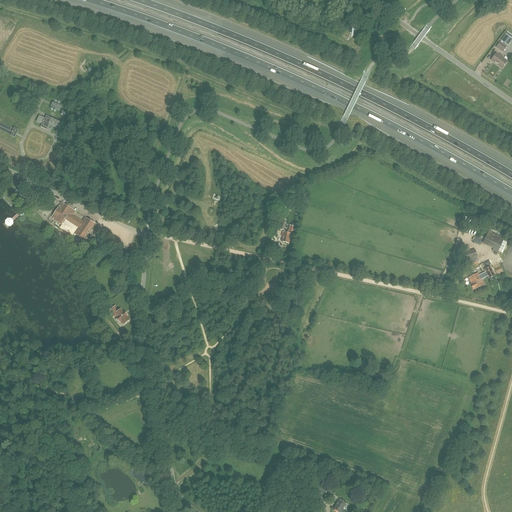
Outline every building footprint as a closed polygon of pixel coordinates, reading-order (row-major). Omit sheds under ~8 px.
[(501,41),(506,44),(507,45),(511,38),(511,36),(507,33),(505,35),(501,41)] [(500,42),(496,47),(503,52),(506,47),(500,42)] [(501,55),(500,56),(496,53),(491,60),(502,68),(507,61),(503,58),(504,57),(501,55)] [(62,106),(53,102),(50,107),(59,111),(62,106)] [(45,119),(39,116),(36,122),(42,125),(41,127),(51,132),(53,127),(57,129),(60,122),(47,116),(45,119)] [(14,129),(0,122),(0,130),(11,136),(10,137),(15,139),(19,130),(14,129)] [(22,188),(54,204),(56,200),(33,188),(18,181),(16,185),(22,188)] [(82,222),(73,215),(75,211),(62,202),(53,215),(51,218),(61,225),(65,219),(78,228),(74,234),(83,240),(94,224),(85,218),(82,222)] [(282,242),(289,243),(291,235),(292,235),(294,227),(290,226),(289,234),(284,233),(282,242)] [(508,239),(501,236),(489,230),(483,244),(493,249),(492,251),(497,254),(498,251),(502,253),(508,239)] [(44,243),(43,241),(40,241),(37,243),(37,247),(39,250),(43,250),(45,247),(45,244),(44,243)] [(465,268),(468,267),(479,264),(477,258),(475,249),(460,254),(465,268)] [(491,267),(485,270),(489,279),(496,276),(491,267)] [(478,273),(469,278),(472,284),(471,284),(473,290),(474,289),(475,290),(484,285),(478,273)] [(119,311),(115,306),(110,310),(116,318),(119,322),(121,321),(124,325),(130,320),(127,316),(124,311),(123,312),(121,309),(119,311)] [(321,478),(319,483),(316,493),(323,495),(323,497),(324,497),(325,496),(330,482),(321,478)] [(324,511),(319,499),(317,500),(315,497),(311,499),(316,511),(324,511)] [(347,501),(346,503),(340,499),(336,505),(334,509),(338,511),(344,511),(345,511),(342,509),(344,506),(346,508),(350,503),(347,501)]
